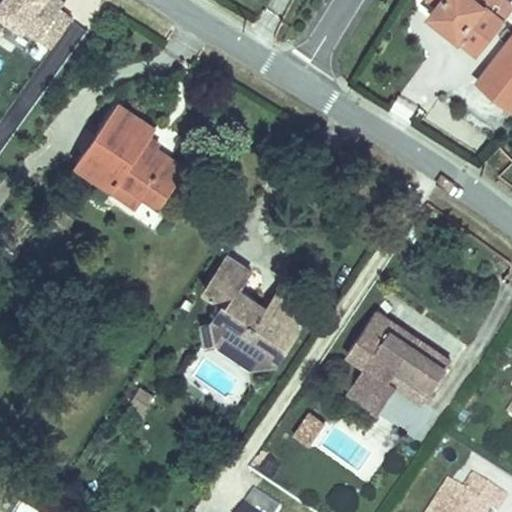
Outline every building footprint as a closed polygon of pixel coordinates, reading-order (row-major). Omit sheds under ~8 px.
[(0,0),(0,10),(49,43),(68,14),(55,5),(58,0),(0,0)] [(487,26),(469,11),(476,0),(424,0),(426,1),(417,13),(450,38),(468,51),(487,26)] [(487,26),(499,9),(486,0),(476,0),(469,11),(487,26)] [(511,108),(511,25),(474,81),(511,109),(511,108)] [(148,136),(155,124),(116,97),(76,158),(111,184),(107,191),(157,228),(172,206),(164,201),(187,164),(148,136)] [(252,266),(228,250),(204,285),(226,298),(211,318),(218,344),(242,339),(273,357),(296,325),(269,303),(243,284),(252,266)] [(289,272),(269,303),(296,325),(289,272)] [(452,361),(372,306),(340,352),(362,367),(353,379),(386,402),(397,385),(392,382),(399,372),(430,394),(452,361)] [(242,339),(218,344),(244,363),(273,357),(242,339)] [(386,402),(353,379),(342,395),(375,417),(386,402)] [(473,497),(459,488),(444,511),(508,511),(511,506),(511,499),(483,482),(473,497)] [(281,511),(285,508),(257,489),(240,511),(281,511)]
